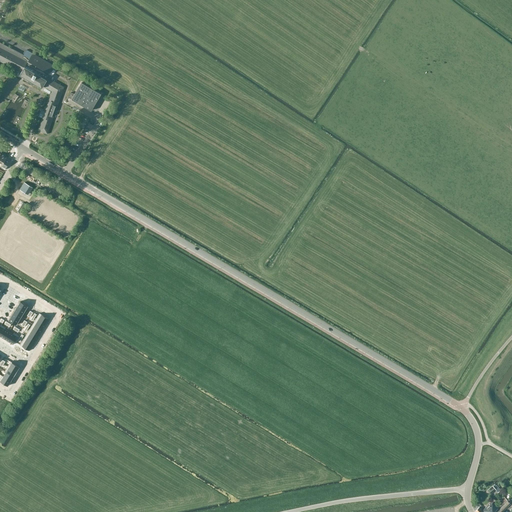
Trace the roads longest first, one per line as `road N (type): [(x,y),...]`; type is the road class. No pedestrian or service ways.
road 1 (unclassified): [(467,490),(478,438),(465,410),(23,148)]
road 2 (unclassified): [(289,511),(467,490)]
road 3 (residential): [(0,278),(58,313),(9,393),(0,387)]
